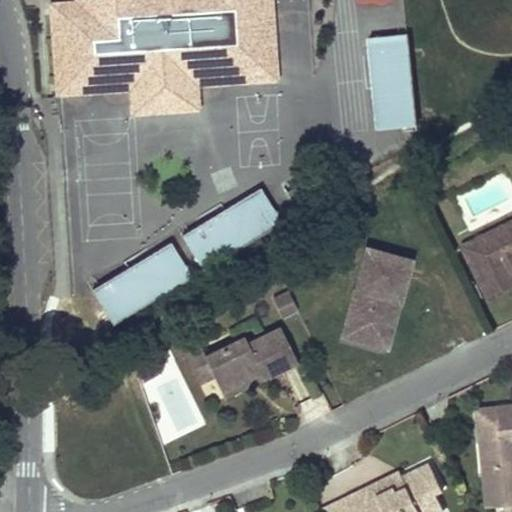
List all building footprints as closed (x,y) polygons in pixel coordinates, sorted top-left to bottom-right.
[(76,0),(77,3),(51,5),(53,15),(91,12),(91,2),(102,1),(102,0),(76,0)] [(267,69),(262,0),(102,0),(102,1),(91,2),(91,12),(53,15),(57,84),(137,78),(135,43),(158,41),(158,46),(185,45),(187,75),(267,69)] [(262,0),(267,69),(187,75),(185,45),(158,46),(158,41),(135,43),(137,78),(57,84),(57,94),(136,88),(138,108),(191,104),(190,84),(275,78),(269,0),(262,0)] [(417,125),(408,34),(369,38),(378,129),(417,125)] [(291,202),(318,186),(311,176),(285,192),(291,202)] [(202,269),(280,221),(259,188),(182,235),(202,269)] [(492,242),(511,231),(511,220),(482,236),(492,242)] [(511,231),(492,242),(482,236),(462,245),(488,298),(511,285),(511,231)] [(112,323),(190,276),(170,242),(92,289),(112,323)] [(400,302),(411,261),(366,248),(344,328),(381,339),(392,300),(400,302)] [(297,310),(288,291),(274,298),(283,318),(297,310)] [(386,349),(400,302),(392,300),(381,339),(344,328),(341,336),(386,349)] [(263,379),(296,362),(279,328),(247,344),(244,337),(205,357),(204,357),(213,376),(221,391),(260,372),(263,379)] [(213,376),(204,357),(205,357),(200,348),(186,355),(200,382),(213,376)] [(149,361),(146,356),(133,363),(135,368),(149,361)] [(157,374),(149,361),(135,368),(140,383),(157,374)] [(224,397),(263,379),(260,372),(221,391),(224,397)] [(511,511),(511,404),(497,406),(500,438),(480,439),(487,508),(498,506),(498,511),(511,511)] [(441,511),(445,510),(436,493),(443,490),(430,464),(403,477),(392,483),(395,489),(379,497),(373,485),(346,499),(352,511),(441,511)] [(395,489),(392,483),(403,477),(401,471),(373,485),(379,497),(395,489)] [(352,511),(346,499),(330,507),(332,511),(352,511)]
